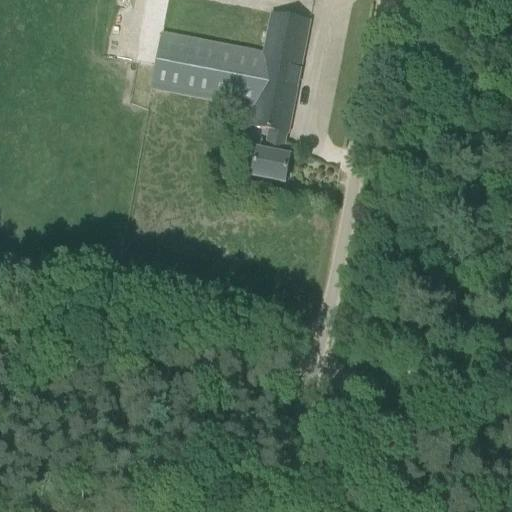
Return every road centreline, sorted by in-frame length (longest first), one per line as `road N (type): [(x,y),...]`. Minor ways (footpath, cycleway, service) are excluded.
road 1 (residential): [(319,323),(389,0)]
road 2 (unclassified): [(319,323),(0,256)]
road 3 (track): [(308,386),(511,366)]
road 4 (residential): [(287,511),(319,323)]
